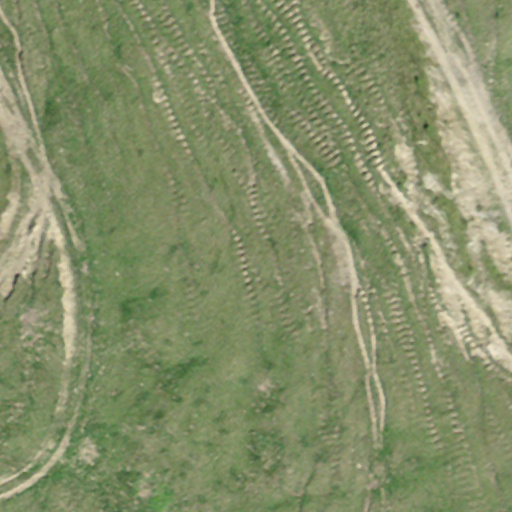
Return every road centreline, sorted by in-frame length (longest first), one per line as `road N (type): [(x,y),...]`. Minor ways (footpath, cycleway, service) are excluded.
road 1 (track): [(0,494),(51,459),(64,434),(82,338),(69,230),(0,89)]
road 2 (track): [(511,182),(421,0)]
